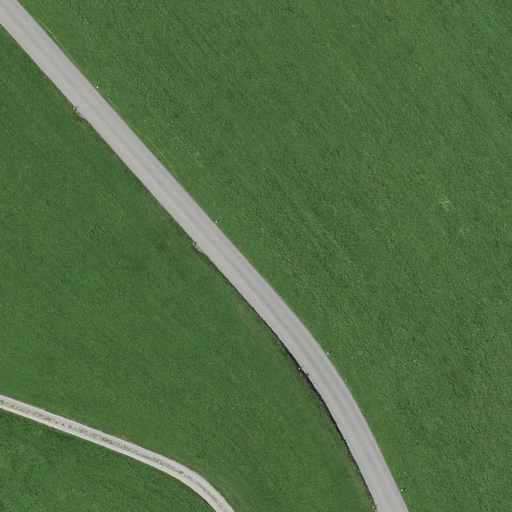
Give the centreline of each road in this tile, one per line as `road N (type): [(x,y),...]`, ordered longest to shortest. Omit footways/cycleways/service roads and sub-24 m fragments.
road 1 (tertiary): [(0,5),(291,332),(345,409),(398,511)]
road 2 (track): [(216,511),(185,472),(149,449),(0,391)]
